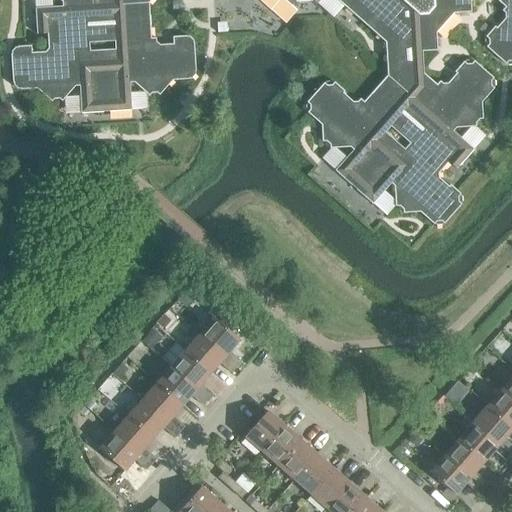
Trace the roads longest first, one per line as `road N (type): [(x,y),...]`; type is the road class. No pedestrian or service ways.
road 1 (residential): [(260,374),(427,511)]
road 2 (residential): [(260,374),(134,511)]
